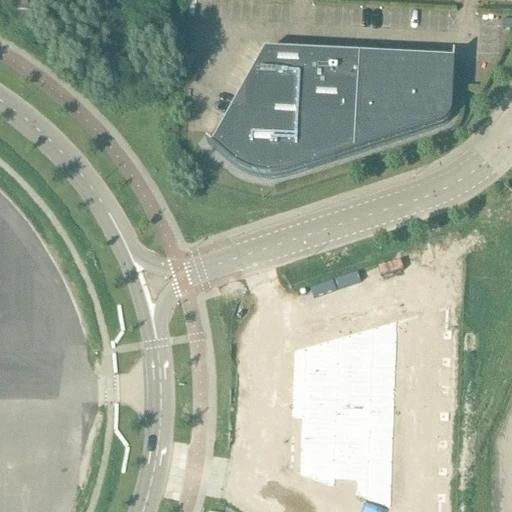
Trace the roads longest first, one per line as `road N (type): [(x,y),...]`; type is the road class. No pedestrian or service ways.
road 1 (unclassified): [(144,288),(427,199),(484,168),(511,136)]
road 2 (tertiary): [(144,288),(93,188),(0,99)]
road 3 (tertiary): [(143,511),(161,390),(144,288)]
